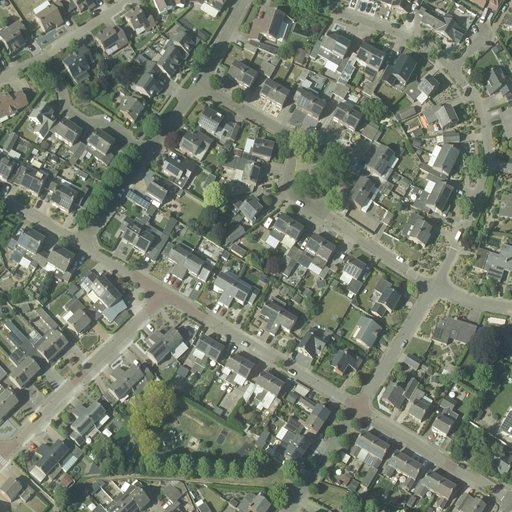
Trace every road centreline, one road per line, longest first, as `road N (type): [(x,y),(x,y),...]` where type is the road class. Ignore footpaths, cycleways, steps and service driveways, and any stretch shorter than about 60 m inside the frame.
road 1 (residential): [(10,458),(166,288)]
road 2 (residential): [(361,404),(166,288)]
road 3 (residential): [(511,496),(361,404)]
road 4 (residential): [(321,0),(423,35),(461,68)]
road 5 (residential): [(148,152),(117,125),(75,117),(29,59)]
road 6 (residential): [(433,284),(361,404)]
road 7 (residential): [(433,284),(322,209)]
road 8 (residential): [(485,166),(433,284)]
road 9 (residential): [(290,511),(361,404)]
